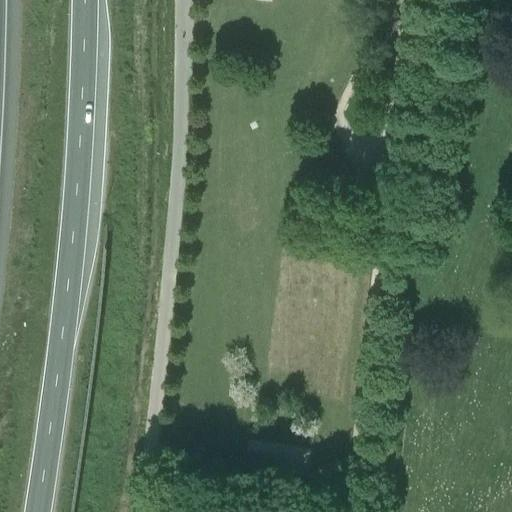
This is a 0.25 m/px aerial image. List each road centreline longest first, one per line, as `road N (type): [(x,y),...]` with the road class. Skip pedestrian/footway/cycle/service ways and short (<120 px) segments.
road 1 (trunk): [(36,511),(69,258),(83,0)]
road 2 (track): [(147,511),(180,150),(180,0)]
road 3 (track): [(388,199),(346,511)]
road 4 (track): [(401,39),(388,199),(336,122),(337,101)]
